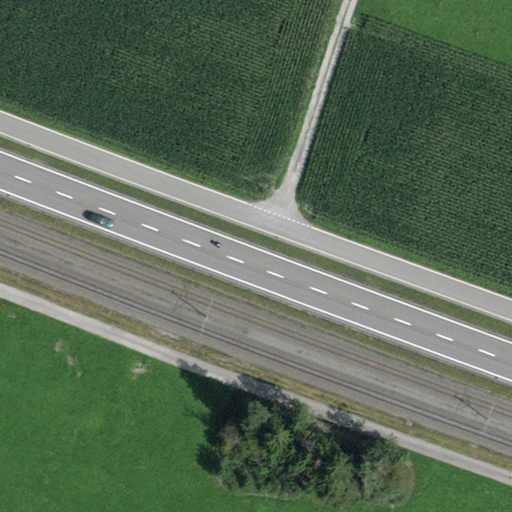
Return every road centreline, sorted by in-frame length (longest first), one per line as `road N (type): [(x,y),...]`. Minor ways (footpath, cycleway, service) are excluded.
road 1 (track): [(0,282),(511,479)]
road 2 (primary): [(511,358),(0,165)]
road 3 (track): [(275,222),(350,0)]
